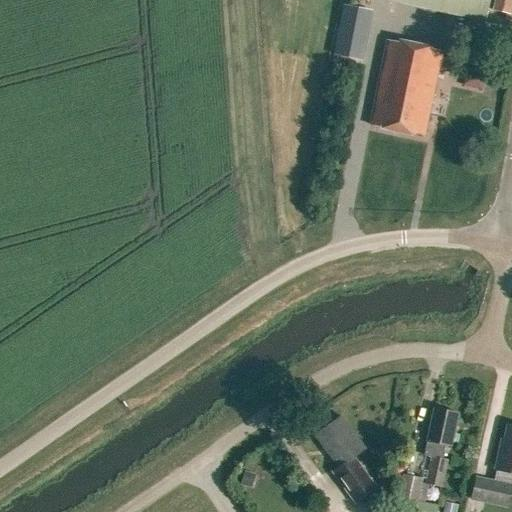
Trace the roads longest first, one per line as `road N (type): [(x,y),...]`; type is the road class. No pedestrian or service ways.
road 1 (unclassified): [(0,464),(310,260),(402,237),(495,245)]
road 2 (residential): [(484,356),(422,349),(354,362),(282,402),(126,511)]
